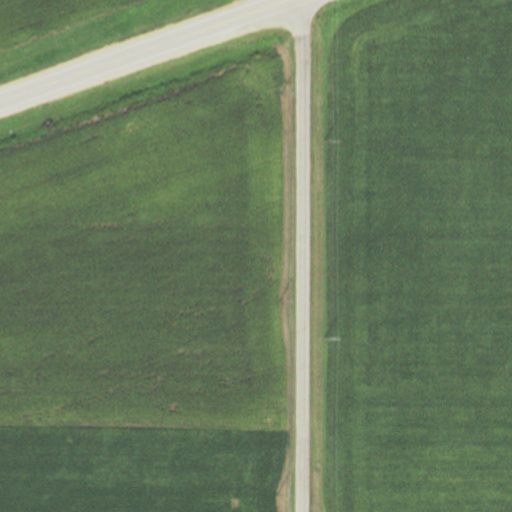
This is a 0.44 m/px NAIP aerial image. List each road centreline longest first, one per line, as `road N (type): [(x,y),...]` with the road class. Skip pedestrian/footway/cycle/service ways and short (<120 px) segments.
road 1 (residential): [(301,511),(301,0)]
road 2 (primary): [(288,0),(0,103)]
